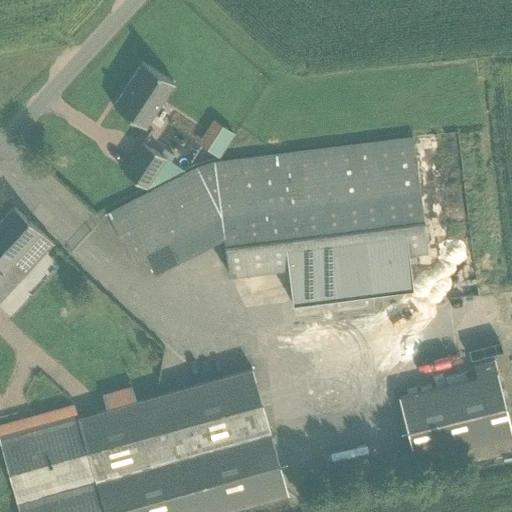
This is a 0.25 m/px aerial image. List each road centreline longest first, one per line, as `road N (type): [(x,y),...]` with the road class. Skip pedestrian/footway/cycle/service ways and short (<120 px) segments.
road 1 (unknown): [(17,128),(196,310),(364,370)]
road 2 (unclassified): [(0,147),(135,0)]
